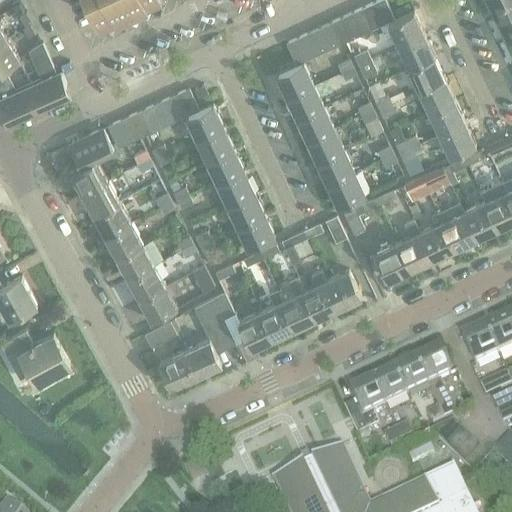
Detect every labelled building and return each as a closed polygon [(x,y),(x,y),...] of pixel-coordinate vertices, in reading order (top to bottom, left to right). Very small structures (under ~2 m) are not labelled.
[(93,0),(102,19),(118,11),(119,12),(122,10),(142,0),(93,0)] [(385,0),(375,0),(373,1),(384,24),(390,21),(395,19),(385,0)] [(511,0),(488,0),(496,16),(511,8),(511,0)] [(373,1),(362,6),(373,29),(384,24),(373,1)] [(362,6),(351,11),(362,34),(373,29),(362,6)] [(511,8),(496,16),(507,39),(511,37),(511,8)] [(395,19),(390,21),(400,44),(425,33),(414,10),(395,19)] [(351,11),(341,16),(352,39),(362,34),(351,11)] [(26,12),(20,16),(26,25),(32,22),(26,12)] [(341,16),(330,21),(341,44),(352,39),(341,16)] [(330,21),(320,26),(330,49),(341,44),(330,21)] [(26,26),(23,28),(29,38),(36,34),(30,24),(26,26)] [(320,26),(309,31),(319,54),(330,49),(320,26)] [(309,31),(297,36),(308,59),(319,54),(309,31)] [(425,33),(400,44),(411,66),(435,55),(425,33)] [(297,36),(287,41),(298,64),(304,61),(308,59),(297,36)] [(7,37),(0,41),(0,69),(4,67),(20,58),(7,37)] [(41,76),(28,82),(39,107),(51,102),(52,103),(72,94),(72,93),(68,84),(67,84),(63,74),(61,71),(61,70),(56,73),(43,42),(42,43),(30,50),(41,76)] [(355,54),(360,63),(371,58),(367,49),(355,54)] [(435,55),(411,66),(421,88),(446,77),(435,55)] [(339,64),(342,71),(354,66),(350,58),(339,64)] [(360,63),(364,72),(376,67),(371,58),(360,63)] [(298,64),(279,73),(289,95),(314,84),(304,61),(298,64)] [(352,92),(363,87),(354,66),(342,71),(352,92)] [(4,67),(0,69),(0,94),(1,97),(0,97),(0,103),(4,113),(4,112),(6,116),(5,116),(8,122),(28,113),(28,112),(39,107),(28,82),(17,87),(4,67)] [(446,77),(421,88),(431,111),(456,100),(446,77)] [(380,81),(370,85),(376,98),(380,107),(393,101),(406,96),(404,91),(390,97),(388,92),(387,93),(380,81)] [(209,93),(204,84),(195,88),(199,97),(209,93)] [(314,84),(289,95),(299,117),(324,105),(314,84)] [(173,96),(184,118),(189,115),(201,110),(190,88),(173,96)] [(157,103),(167,125),(184,118),(173,96),(157,103)] [(456,100),(431,111),(442,133),(466,122),(456,100)] [(358,106),(362,114),(374,109),(370,101),(358,106)] [(393,101),(380,107),(385,117),(397,111),(393,101)] [(141,111),(151,133),(167,125),(157,103),(141,111)] [(189,115),(199,138),(224,126),(214,104),(201,110),(189,115)] [(324,105),(299,117),(309,139),(334,127),(324,105)] [(366,122),(377,117),(374,109),(362,114),(366,122)] [(125,118),(135,140),(151,133),(141,111),(125,118)] [(119,148),(135,140),(125,118),(108,126),(119,148)] [(466,122),(442,133),(452,155),(476,143),(466,122)] [(199,138),(209,160),(234,148),(224,126),(199,138)] [(334,127),(309,139),(320,160),(345,149),(334,127)] [(103,128),(71,143),(81,165),(114,150),(103,128)] [(409,137),(397,142),(401,152),(421,142),(417,134),(409,137)] [(511,134),(488,145),(491,153),(511,142),(511,134)] [(421,142),(401,152),(406,160),(409,168),(417,165),(413,157),(418,155),(425,152),(421,142)] [(165,144),(153,150),(157,157),(169,152),(165,144)] [(391,145),(379,151),(382,157),(394,152),(391,145)] [(209,160),(219,181),(244,170),(234,148),(209,160)] [(135,155),(139,164),(150,158),(146,149),(135,155)] [(345,149),(320,160),(330,182),(355,170),(345,149)] [(482,149),(466,156),(470,164),(485,156),(482,149)] [(169,152),(157,157),(161,165),(173,159),(169,152)] [(394,152),(382,157),(386,166),(391,163),(398,177),(404,175),(398,160),(394,152)] [(466,156),(449,164),(453,172),(470,164),(466,156)] [(110,180),(98,158),(71,172),(83,194),(110,180)] [(143,171),(154,165),(150,158),(139,164),(143,171)] [(438,169),(422,176),(425,183),(441,176),(438,169)] [(219,181),(229,203),(254,191),(244,170),(219,181)] [(355,170),(330,182),(340,204),(365,193),(355,170)] [(422,176),(405,184),(409,191),(425,183),(422,176)] [(110,180),(83,194),(95,215),(121,201),(110,180)] [(186,187),(175,192),(179,200),(190,195),(186,187)] [(394,189),(378,196),(382,203),(397,196),(394,189)] [(486,200),(499,227),(511,220),(511,198),(508,190),(486,200)] [(229,203),(239,225),(264,213),(254,191),(229,203)] [(156,198),(160,206),(172,200),(167,192),(156,198)] [(190,195),(179,200),(183,208),(194,202),(190,195)] [(378,196),(362,204),(365,211),(382,203),(378,196)] [(164,213),(176,207),(172,200),(160,206),(164,213)] [(465,210),(478,237),(499,227),(486,200),(465,210)] [(121,201),(95,215),(106,236),(132,221),(121,201)] [(438,211),(455,247),(478,237),(465,210),(461,201),(438,211)] [(417,203),(411,206),(417,219),(423,216),(417,203)] [(356,207),(345,212),(354,233),(365,228),(356,207)] [(421,230),(434,257),(455,247),(438,211),(432,214),(436,224),(421,230)] [(239,225),(250,247),(275,235),(264,213),(239,225)] [(337,241),(348,236),(338,215),(327,220),(337,241)] [(400,241),(412,267),(434,257),(421,230),(416,218),(405,223),(411,235),(400,241)] [(132,221),(106,236),(117,257),(144,242),(132,221)] [(321,223),(304,231),(308,238),(324,230),(321,223)] [(199,233),(203,242),(214,236),(210,228),(199,233)] [(302,258),(295,243),(308,238),(304,231),(283,240),(293,262),(302,258)] [(178,240),(182,249),(194,243),(189,234),(178,240)] [(203,242),(207,249),(218,244),(214,236),(203,242)] [(144,242),(117,257),(129,278),(155,264),(155,263),(164,257),(154,239),(145,244),(144,242)] [(389,278),(412,267),(400,241),(377,251),(389,278)] [(186,256),(191,253),(193,257),(199,254),(194,243),(182,249),(186,256)] [(276,243),(261,251),(264,258),(280,250),(276,243)] [(261,251),(245,258),(248,265),(264,258),(261,251)] [(155,264),(129,278),(140,298),(167,285),(155,264)] [(217,271),(220,278),(236,271),(233,264),(217,271)] [(194,271),(200,283),(205,291),(215,286),(205,265),(194,271)] [(306,290),(318,317),(340,307),(327,279),(329,279),(323,268),(313,273),(318,284),(307,289),(306,290)] [(327,279),(340,307),(362,297),(350,269),(329,279),(327,279)] [(0,305),(8,320),(36,305),(20,276),(0,287),(0,286),(0,305)] [(284,299),(297,327),(318,317),(306,290),(307,289),(301,276),(290,281),(296,294),(284,299)] [(167,285),(140,298),(152,320),(178,306),(167,285)] [(262,310),(275,337),(297,327),(284,299),(279,289),(268,294),(273,305),(262,310)] [(226,291),(215,296),(225,317),(236,312),(226,291)] [(210,338),(186,349),(198,374),(222,363),(217,352),(230,345),(236,343),(225,317),(215,296),(195,307),(210,338)] [(253,347),(275,337),(262,310),(240,320),(253,347)] [(486,327),(499,356),(511,350),(511,324),(508,317),(486,327)] [(171,320),(146,333),(152,346),(177,332),(171,320)] [(477,367),(499,356),(486,327),(463,338),(477,367)] [(25,330),(1,344),(19,377),(30,371),(36,382),(70,364),(53,334),(33,344),(25,330)] [(186,349),(160,361),(172,386),(198,374),(186,349)] [(431,385),(430,386),(440,408),(441,408),(446,418),(457,413),(441,380),(451,376),(438,349),(418,359),(431,385)] [(396,369),(409,396),(430,386),(431,385),(418,359),(396,369)] [(374,379),(387,406),(409,396),(396,369),(374,379)] [(496,378),(502,390),(511,385),(511,383),(507,373),(496,378)] [(356,401),(344,407),(355,429),(356,429),(358,434),(380,424),(374,412),(387,406),(374,379),(351,390),(356,401)] [(481,386),(486,396),(500,389),(495,379),(481,386)] [(511,392),(493,401),(499,412),(511,405),(511,392)] [(511,405),(499,412),(504,423),(511,419),(511,405)] [(430,413),(435,424),(446,418),(441,408),(440,408),(430,413)] [(431,432),(433,434),(446,447),(463,430),(453,421),(431,432)] [(398,429),(403,439),(413,434),(408,424),(398,429)] [(386,434),(391,445),(403,439),(398,429),(386,434)] [(463,430),(446,447),(456,456),(472,439),(463,430)] [(503,443),(511,451),(511,435),(511,434),(503,443)] [(472,439),(456,456),(465,464),(481,448),(472,439)] [(511,468),(511,451),(503,443),(495,452),(511,468)] [(475,511),(455,467),(427,480),(371,507),(342,446),(275,478),(290,511),(475,511)] [(481,448),(465,464),(474,473),(490,456),(481,448)] [(221,467),(210,473),(215,484),(227,479),(221,467)] [(17,511),(6,502),(0,509),(0,511),(17,511)]
